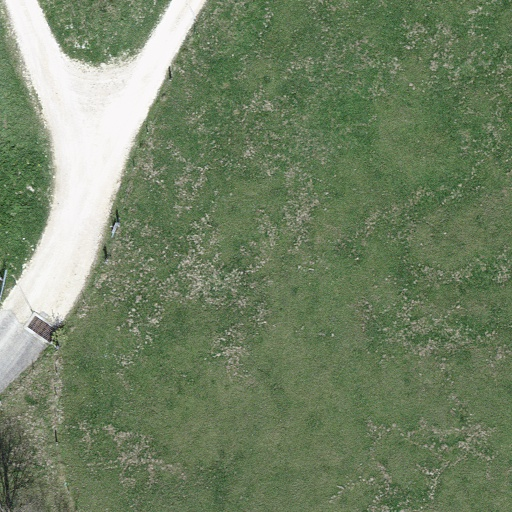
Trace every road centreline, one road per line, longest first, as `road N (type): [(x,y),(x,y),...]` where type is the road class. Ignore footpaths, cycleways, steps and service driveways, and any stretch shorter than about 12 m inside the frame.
road 1 (track): [(103,149),(45,308),(0,364)]
road 2 (track): [(13,0),(22,30),(103,149)]
road 3 (track): [(190,0),(103,149)]
